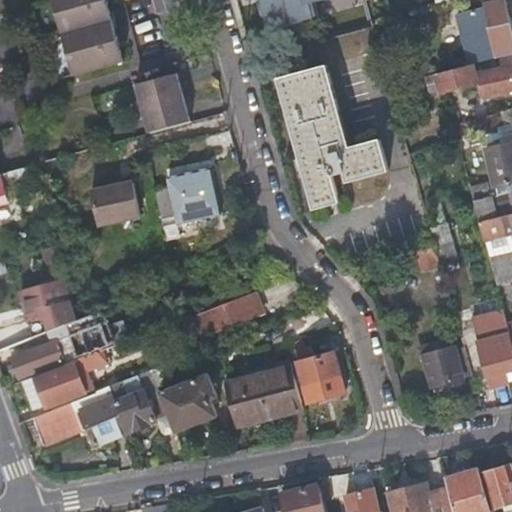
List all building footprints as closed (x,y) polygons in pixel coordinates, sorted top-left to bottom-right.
[(122,54),(119,55),(116,56),(109,31),(116,29),(118,29),(113,12),(111,13),(105,15),(100,0),(52,0),(74,77),(124,63),(122,54)] [(111,13),(107,0),(100,0),(105,15),(111,13)] [(256,0),(265,33),(322,18),(318,3),(330,0),(256,0)] [(471,66),(511,55),(511,34),(506,3),(486,7),(488,12),(461,17),(471,66)] [(119,55),(122,54),(116,29),(109,31),(116,56),(119,55)] [(511,91),(511,55),(471,66),(432,76),(437,94),(482,84),(485,97),(511,91)] [(331,176),(338,174),(344,173),(348,183),(390,172),(381,140),(351,148),(329,65),(280,79),(314,209),(339,203),(331,176)] [(392,86),(398,84),(404,82),(401,70),(389,73),(392,86)] [(193,122),(187,98),(180,75),(139,86),(152,134),(193,122)] [(448,145),(456,143),(472,138),(511,125),(511,107),(497,112),(498,117),(444,133),(448,145)] [(482,201),(489,200),(472,138),(456,143),(469,191),(472,203),(482,201)] [(511,185),(511,146),(485,152),(494,190),(511,185)] [(182,225),(204,219),(225,214),(214,170),(171,181),(172,188),(159,192),(165,220),(179,216),(182,225)] [(123,179),(124,184),(136,181),(135,176),(123,179)] [(93,193),(97,209),(102,225),(144,215),(136,181),(124,184),(93,193)] [(491,199),(489,200),(482,201),(472,203),(478,223),(496,219),(491,199)] [(511,214),(496,219),(478,223),(482,239),(511,232),(511,214)] [(424,270),(441,265),(435,245),(433,239),(417,245),(424,270)] [(435,245),(441,265),(453,262),(448,242),(435,245)] [(511,251),(487,257),(491,270),(511,264),(511,251)] [(16,295),(25,326),(30,343),(47,336),(71,325),(60,283),(16,295)] [(197,314),(206,339),(268,316),(259,292),(197,314)] [(95,357),(99,355),(114,350),(100,313),(81,321),(93,352),(95,357)] [(20,381),(93,352),(81,321),(71,325),(47,336),(50,346),(13,362),(20,381)] [(505,381),(511,378),(511,349),(509,337),(476,347),(487,388),(490,387),(493,395),(508,391),(505,381)] [(420,347),(425,367),(431,386),(462,377),(452,338),(420,347)] [(0,355),(1,355),(8,352),(4,341),(0,342),(0,355)] [(312,359),(310,354),(308,349),(297,353),(301,363),(297,364),(309,402),(346,391),(333,352),(312,359)] [(104,367),(99,355),(95,357),(22,383),(29,402),(41,398),(44,407),(45,409),(83,396),(80,387),(86,385),(82,375),(104,367)] [(289,362),(281,365),(273,367),(275,372),(226,387),(238,431),(302,411),(289,362)] [(147,374),(154,389),(164,384),(159,369),(147,374)] [(159,401),(154,389),(147,374),(138,377),(144,390),(127,397),(121,384),(109,389),(130,438),(159,427),(150,405),(159,401)] [(178,439),(199,429),(220,420),(213,404),(224,398),(214,378),(161,401),(178,439)] [(94,451),(130,438),(109,389),(94,395),(94,397),(31,419),(42,447),(82,434),(87,447),(91,445),(94,451)] [(32,410),(44,407),(41,398),(29,402),(32,410)] [(150,405),(159,427),(168,423),(159,401),(150,405)] [(511,461),(480,471),(489,506),(502,503),(503,508),(511,505),(511,461)] [(490,511),(489,506),(480,471),(479,467),(445,475),(449,489),(455,511),(490,511)] [(455,511),(449,489),(430,494),(427,484),(387,494),(391,511),(455,511)] [(326,511),(321,485),(302,489),(272,496),(275,511),(326,511)]
